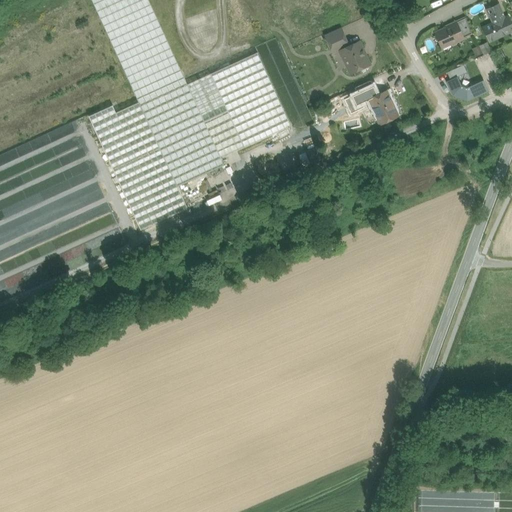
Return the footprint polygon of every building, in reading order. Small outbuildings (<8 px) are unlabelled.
[(184,77),(149,0),(92,0),(137,98),(184,77)] [(484,21),(490,34),(511,23),(503,3),(492,9),(495,16),(486,20),(484,21)] [(436,32),(443,48),(473,33),(465,18),(436,32)] [(341,27),(325,35),(331,49),(338,46),(340,50),(349,45),(341,27)] [(349,45),(340,50),(351,72),(370,64),(365,54),(366,54),(363,49),(359,41),(349,45)] [(487,42),(480,45),(484,54),(491,51),(487,42)] [(479,45),(472,48),(476,56),(482,53),(479,45)] [(257,52),(211,73),(228,110),(204,121),(221,157),(291,125),(257,52)] [(463,64),(447,71),(450,79),(466,72),(463,64)] [(211,73),(187,84),(204,121),(228,110),(211,73)] [(461,85),(457,76),(447,81),(453,95),(468,100),(488,91),(483,80),(468,87),(461,85)] [(184,77),(137,98),(139,102),(177,186),(178,186),(224,165),(221,157),(204,121),(187,84),(184,77)] [(371,80),(354,87),(362,102),(369,99),(369,98),(378,94),(371,80)] [(378,94),(369,98),(369,99),(379,121),(390,116),(393,117),(397,115),(398,112),(397,108),(394,107),(390,98),(391,97),(389,93),(388,92),(387,90),(378,94)] [(139,102),(116,112),(113,105),(89,116),(141,229),(188,208),(178,186),(177,186),(139,102)] [(310,128),(299,131),(304,147),(315,144),(310,128)] [(282,169),(295,164),(289,148),(276,153),(282,169)] [(314,148),(305,152),(310,162),(318,159),(314,148)] [(455,387),(443,388),(443,399),(455,399),(455,387)]
